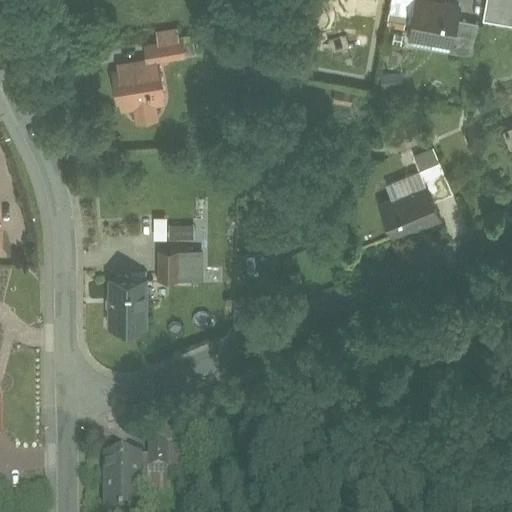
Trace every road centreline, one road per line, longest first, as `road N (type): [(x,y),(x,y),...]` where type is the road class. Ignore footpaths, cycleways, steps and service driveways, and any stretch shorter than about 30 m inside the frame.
road 1 (residential): [(69,406),(511,240)]
road 2 (tertiary): [(69,406),(61,213),(43,145),(10,89),(0,49)]
